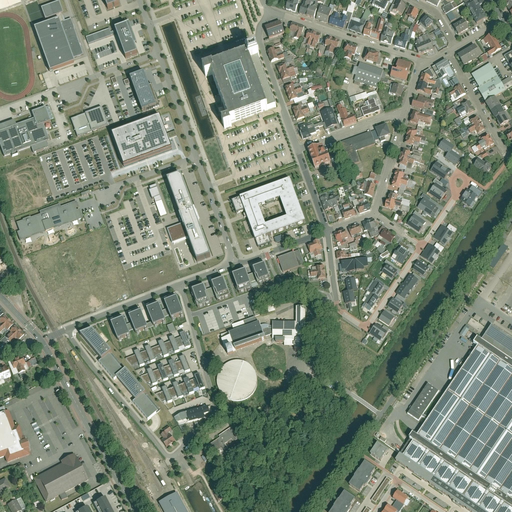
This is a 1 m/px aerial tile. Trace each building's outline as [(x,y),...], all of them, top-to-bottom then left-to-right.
[(117,0),(105,0),(108,9),(120,4),(117,0)] [(482,3),(480,0),(469,0),(471,2),(465,5),(476,24),(483,20),(476,7),(482,3)] [(405,6),(397,1),(392,10),(400,15),(405,6)] [(70,19),(64,21),(61,14),(62,13),(58,2),(39,8),(44,21),(46,20),(47,22),(31,28),(47,72),(73,62),(72,59),(83,54),(70,19)] [(286,10),(296,12),(298,6),(288,3),(286,10)] [(451,4),(442,9),(450,22),(456,19),(451,12),(454,10),(451,4)] [(302,6),(300,15),(314,19),(316,10),(302,6)] [(320,7),(317,20),(327,23),(330,10),(320,7)] [(418,13),(411,9),(407,16),(414,20),(418,13)] [(388,15),(377,10),(375,14),(385,19),(388,15)] [(332,17),(329,25),(343,29),(347,17),(342,16),(340,20),(332,17)] [(432,23),(426,17),(419,23),(426,30),(432,23)] [(350,24),(348,30),(360,35),(365,21),(362,20),(359,27),(357,26),(359,22),(356,21),(354,25),(350,24)] [(367,25),(363,36),(378,40),(380,34),(379,33),(383,21),(379,20),(376,31),(370,29),(371,26),(367,25)] [(463,21),(453,27),(457,35),(468,29),(463,21)] [(285,34),(281,23),(266,29),(270,39),(285,34)] [(292,23),(291,31),(295,33),(293,39),(300,41),(304,27),(292,23)] [(117,34),(126,59),(137,55),(135,47),(137,46),(129,25),(115,30),(117,34)] [(381,42),(391,45),(393,38),(389,36),(390,31),(385,29),(381,42)] [(439,29),(433,32),(436,37),(438,36),(439,39),(443,37),(439,29)] [(321,35),(307,31),(305,39),(307,40),(306,46),(314,48),(316,42),(318,43),(321,35)] [(396,39),(394,45),(405,49),(408,37),(402,35),(400,41),(396,39)] [(501,50),(492,35),(484,40),(490,50),(486,52),(490,57),(501,50)] [(433,48),(430,41),(425,43),(423,37),(416,40),(419,46),(415,47),(418,54),(433,48)] [(337,50),(340,42),(327,38),(324,45),(328,46),(326,51),(333,53),(335,49),(337,50)] [(350,60),(352,54),(355,55),(357,48),(345,45),(344,52),(346,53),(344,58),(350,60)] [(481,56),(474,46),(458,56),(464,66),(481,56)] [(280,48),(273,51),(275,58),(283,56),(280,48)] [(231,127),(230,124),(277,106),(258,51),(246,55),(247,56),(227,63),(213,68),(212,67),(203,70),(205,77),(211,75),(220,99),(229,121),(222,124),(224,130),(231,127)] [(366,51),(363,61),(379,67),(381,61),(377,59),(379,55),(366,51)] [(444,59),(434,65),(439,72),(440,72),(443,78),(447,75),(444,70),(449,67),(444,59)] [(390,78),(406,83),(412,64),(398,61),(396,68),(397,68),(397,71),(393,69),(390,78)] [(87,74),(83,62),(72,66),(75,77),(77,76),(77,78),(87,74)] [(383,71),(360,64),(354,81),(377,89),(383,71)] [(505,91),(490,64),(471,75),(479,88),(477,90),(485,102),(495,97),(505,91)] [(286,65),(278,68),(282,79),(289,76),(286,65)] [(55,73),(60,84),(65,82),(64,80),(65,80),(62,70),(55,73)] [(149,85),(145,72),(129,78),(142,113),(160,107),(152,84),(149,85)] [(421,75),(417,91),(431,96),(432,91),(427,89),(429,84),(434,86),(435,82),(429,80),(430,77),(421,75)] [(448,82),(452,88),(459,84),(456,78),(448,82)] [(293,86),(285,88),(289,99),(296,97),(293,86)] [(393,86),(390,95),(400,98),(403,89),(393,86)] [(460,86),(449,93),(451,96),(452,95),(456,101),(466,95),(460,86)] [(441,92),(437,92),(437,96),(432,96),(431,99),(441,100),(441,92)] [(495,97),(485,102),(499,129),(511,122),(506,112),(503,113),(495,97)] [(415,100),(413,107),(423,110),(425,105),(432,107),(434,101),(418,98),(417,101),(415,100)] [(363,116),(363,117),(379,111),(375,99),(367,102),(369,106),(361,109),(363,116)] [(356,124),(353,115),(348,117),(344,104),(337,106),(344,128),(356,124)] [(472,112),(467,104),(456,111),(459,116),(465,112),(467,115),(472,112)] [(45,107),(31,112),(34,119),(15,126),(14,121),(0,125),(0,147),(4,157),(12,154),(13,157),(18,155),(17,153),(30,148),(32,154),(49,148),(47,142),(49,141),(43,124),(50,121),(45,107)] [(85,114),(71,118),(78,136),(108,126),(102,108),(85,114)] [(300,108),(292,110),(296,121),(304,119),(300,108)] [(320,112),(327,129),(335,126),(329,109),(320,112)] [(412,113),(409,123),(416,125),(417,122),(430,126),(432,119),(412,113)] [(485,131),(477,117),(469,122),(472,126),(467,129),(470,133),(475,130),(478,135),(485,131)] [(160,118),(112,136),(124,167),(171,150),(160,118)] [(299,128),(303,140),(311,137),(307,125),(299,128)] [(386,125),(375,130),(379,140),(390,136),(386,125)] [(408,130),(405,143),(412,145),(415,132),(408,130)] [(511,130),(503,136),(507,144),(511,141),(511,130)] [(375,145),(371,132),(339,144),(347,168),(359,163),(355,152),(375,145)] [(494,146),(487,134),(480,139),(482,142),(480,143),(476,146),(479,151),(486,147),(488,150),(494,146)] [(445,158),(456,164),(461,156),(452,151),(455,146),(443,139),(438,147),(448,154),(445,158)] [(320,146),(307,151),(314,170),(330,164),(326,153),(323,155),(320,146)] [(401,154),(398,165),(406,167),(409,156),(401,154)] [(477,161),(473,167),(484,175),(490,166),(484,162),(483,165),(477,161)] [(431,170),(444,179),(449,170),(436,162),(431,170)] [(395,172),(391,187),(400,189),(401,185),(406,186),(408,180),(402,179),(404,174),(395,172)] [(197,213),(182,173),(165,180),(181,222),(166,228),(172,244),(187,238),(196,262),(212,255),(199,220),(198,220),(196,213),(197,213)] [(245,211),(258,247),(271,243),(269,235),(305,222),(290,180),(232,201),(236,214),(245,211)] [(428,193),(440,201),(447,190),(435,182),(428,193)] [(367,183),(363,195),(372,198),(375,185),(367,183)] [(163,202),(157,184),(150,186),(152,192),(149,193),(151,198),(154,198),(156,204),(163,202)] [(467,189),(460,200),(470,206),(477,195),(467,189)] [(389,194),(385,208),(393,210),(394,206),(400,208),(402,202),(396,200),(397,196),(389,194)] [(327,197),(320,199),(325,212),(331,210),(330,208),(338,204),(335,196),(328,199),(327,197)] [(417,206),(430,215),(436,206),(424,197),(417,206)] [(19,232),(17,233),(20,241),(82,218),(79,209),(77,210),(76,207),(78,206),(76,202),(61,207),(60,204),(39,212),(40,215),(30,218),(30,217),(22,220),(22,221),(16,223),(19,232)] [(356,206),(359,213),(370,210),(367,202),(356,206)] [(352,208),(341,212),(343,218),(354,214),(352,208)] [(419,232),(425,222),(414,214),(407,224),(419,232)] [(373,220),(362,224),(365,232),(376,228),(373,220)] [(362,232),(359,225),(348,229),(351,236),(362,232)] [(442,225),(434,238),(445,244),(452,232),(442,225)] [(348,238),(345,230),(334,234),(337,242),(348,238)] [(380,237),(392,243),(396,236),(384,230),(380,237)] [(355,243),(348,245),(350,252),(357,250),(355,243)] [(429,244),(421,256),(432,263),(435,259),(433,258),(435,255),(437,256),(440,251),(429,244)] [(313,252),(315,257),(321,255),(320,251),(323,250),(321,245),(309,249),(310,253),(313,252)] [(402,264),(409,252),(399,246),(391,257),(402,264)] [(293,253),(278,259),(283,273),(298,267),(293,253)] [(367,259),(341,262),(341,265),(339,265),(340,274),(355,272),(355,270),(363,269),(363,267),(368,266),(367,259)] [(412,269),(423,276),(428,268),(418,260),(412,269)] [(246,271),(233,276),(239,294),(252,289),(251,286),(257,284),(258,287),(271,282),(265,264),(252,269),(254,276),(248,278),(246,271)] [(392,278),(397,270),(387,264),(382,271),(392,278)] [(325,278),(323,266),(316,267),(316,270),(311,271),(311,276),(317,276),(317,279),(325,278)] [(396,293),(405,298),(411,289),(412,290),(419,280),(410,274),(404,284),(403,283),(396,293)] [(355,277),(345,279),(347,291),(353,290),(357,289),(357,287),(355,277)] [(205,286),(192,290),(198,308),(211,304),(210,301),(216,299),(217,302),(231,297),(224,279),(211,283),(213,291),(208,293),(205,286)] [(370,292),(376,296),(384,285),(376,279),(368,291),(370,292)] [(353,290),(347,291),(343,292),(346,303),(355,301),(353,290)] [(370,292),(364,302),(372,308),(379,298),(376,296),(370,292)] [(175,298),(163,302),(170,320),(182,315),(175,298)] [(392,309),(397,313),(403,304),(393,298),(387,306),(392,309)] [(272,299),(265,301),(268,313),(275,311),(272,299)] [(157,305),(145,309),(151,327),(164,322),(157,305)] [(255,317),(260,315),(256,305),(251,307),(255,317)] [(297,323),(273,323),(273,340),(276,340),(276,343),(284,343),(284,340),(295,340),(305,340),(305,308),(297,308),(297,323)] [(379,318),(389,325),(394,317),(384,311),(379,318)] [(139,312),(127,316),(133,334),(146,330),(139,312)] [(12,326),(3,317),(0,319),(0,323),(1,325),(0,325),(0,332),(5,328),(7,331),(12,326)] [(255,323),(253,317),(236,323),(231,325),(233,331),(218,336),(224,357),(234,353),(233,351),(264,341),(258,322),(255,323)] [(121,319),(109,324),(116,341),(128,337),(121,319)] [(169,334),(175,331),(173,324),(167,326),(169,334)] [(376,324),(369,334),(380,341),(387,331),(376,324)] [(23,336),(14,326),(9,331),(12,334),(7,339),(10,343),(16,338),(18,340),(23,336)] [(425,422),(403,454),(485,511),(511,511),(511,341),(490,326),(428,419),(423,416),(439,392),(426,384),(406,415),(418,423),(421,419),(425,422)] [(465,338),(469,328),(465,326),(460,336),(465,338)] [(109,353),(90,330),(78,335),(100,361),(109,353)] [(184,333),(180,335),(186,349),(190,347),(184,333)] [(173,337),(168,339),(174,354),(178,352),(176,346),(173,337)] [(305,340),(295,340),(295,343),(294,343),(294,347),(295,347),(295,351),(305,351),(305,340)] [(162,341),(157,343),(163,357),(168,356),(162,341)] [(149,347),(144,349),(150,363),(155,362),(149,347)] [(138,351),(133,353),(139,367),(144,365),(138,351)] [(22,357),(11,362),(15,373),(18,372),(19,374),(25,372),(23,366),(25,365),(22,357)] [(184,357),(179,359),(185,373),(190,371),(184,357)] [(172,361),(168,363),(174,377),(178,376),(172,361)] [(257,380),(254,369),(243,362),(236,361),(224,365),(217,376),(216,383),(219,392),(223,395),(224,398),(229,401),(233,401),(234,400),(238,401),(244,399),(246,397),(248,397),(250,394),(251,395),(256,387),(257,380)] [(161,365),(157,367),(163,382),(167,380),(161,365)] [(0,382),(10,378),(6,367),(0,369),(0,382)] [(124,370),(114,378),(134,401),(143,393),(124,370)] [(151,370),(146,372),(152,386),(157,384),(151,370)] [(199,375),(195,376),(196,379),(200,391),(205,389),(199,375)] [(188,379),(183,381),(189,395),(194,393),(188,379)] [(177,383),(173,385),(178,399),(183,398),(177,383)] [(166,387),(162,389),(167,404),(172,402),(166,387)] [(210,407),(175,416),(178,426),(207,419),(206,415),(212,413),(210,407)] [(4,413),(0,414),(0,459),(4,458),(5,463),(29,454),(17,426),(14,427),(8,412),(4,413)] [(31,425),(36,435),(40,433),(35,423),(31,425)] [(230,428),(218,436),(224,445),(231,440),(233,443),(238,440),(230,428)] [(164,440),(161,442),(166,448),(175,443),(170,436),(167,438),(164,433),(160,435),(164,440)] [(219,438),(208,446),(214,455),(218,452),(220,455),(227,450),(219,438)] [(377,444),(370,454),(381,461),(388,450),(377,444)] [(60,465),(32,480),(44,503),(87,481),(74,455),(59,463),(60,465)] [(422,470),(400,455),(395,462),(418,477),(422,470)] [(365,462),(349,485),(360,492),(364,486),(365,487),(372,477),(371,476),(376,469),(365,462)] [(418,477),(437,490),(441,483),(422,470),(418,477)] [(10,488),(5,479),(0,481),(0,497),(3,496),(1,493),(10,488)] [(456,503),(461,496),(441,483),(437,490),(456,503)] [(409,497),(397,489),(392,497),(403,505),(409,497)] [(344,492),(330,511),(347,511),(352,506),(350,505),(355,499),(344,492)] [(162,511),(186,511),(176,493),(169,497),(164,499),(158,503),(162,511)] [(221,493),(215,496),(218,503),(224,499),(221,493)] [(461,496),(456,503),(469,511),(477,511),(480,509),(461,496)] [(110,511),(104,499),(93,505),(96,511),(110,511)] [(15,502),(7,506),(10,511),(18,511),(20,511),(15,502)]
